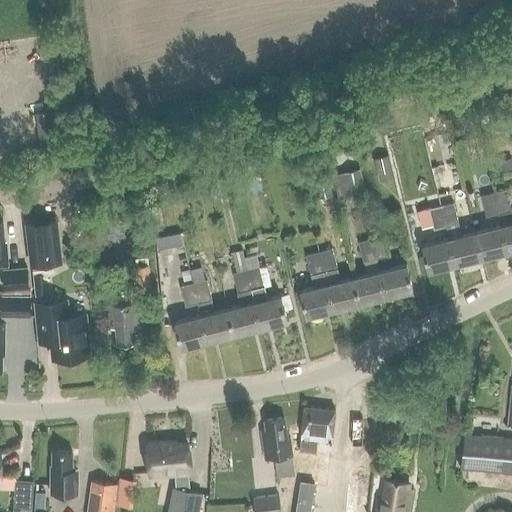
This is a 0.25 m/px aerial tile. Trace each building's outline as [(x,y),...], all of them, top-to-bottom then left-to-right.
[(60,149),(54,109),(34,112),(40,152),(60,149)] [(413,175),(431,170),(425,144),(406,149),(413,175)] [(80,161),(78,147),(60,150),(62,163),(80,161)] [(381,178),(393,175),(388,155),(376,158),(381,178)] [(511,169),(511,160),(511,158),(498,161),(500,172),(511,169)] [(337,195),(364,188),(359,168),(332,175),(337,195)] [(320,197),(323,196),(333,194),(326,170),(299,177),(303,195),(318,191),(320,197)] [(502,224),(503,224),(509,249),(511,248),(511,209),(511,210),(506,189),(495,192),(500,212),(502,224)] [(500,212),(495,192),(482,195),(487,215),(500,212)] [(447,225),(450,237),(456,262),(482,256),(476,231),(462,234),(454,202),(443,205),(447,225)] [(430,208),(438,240),(424,244),(430,269),(456,262),(450,237),(447,225),(443,205),(430,208)] [(60,261),(55,221),(28,224),(32,264),(60,261)] [(476,231),(482,256),(509,249),(503,224),(476,231)] [(162,247),(185,243),(183,231),(160,235),(162,247)] [(378,258),(390,256),(385,236),(374,238),(378,258)] [(388,295),(382,271),(378,258),(374,238),(360,242),(367,274),(355,277),(361,302),(388,295)] [(361,302),(355,277),(341,281),(333,248),(321,251),(335,308),(361,302)] [(307,315),(335,308),(321,251),(307,254),(315,287),(301,290),(307,315)] [(151,296),(148,265),(136,266),(139,297),(151,296)] [(407,265),(382,271),(388,295),(413,289),(407,265)] [(265,286),(260,266),(248,270),(252,289),(265,286)] [(27,268),(3,270),(4,290),(28,288),(27,268)] [(252,289),(248,270),(235,273),(239,293),(252,289)] [(160,277),(161,287),(169,287),(168,277),(160,277)] [(207,280),(195,282),(200,302),(212,299),(207,280)] [(186,306),(200,302),(195,282),(182,286),(186,306)] [(252,289),(255,302),(261,326),(288,320),(282,295),(268,299),(265,286),(252,289)] [(229,308),(235,332),(261,326),(255,302),(252,289),(239,293),(242,305),(229,308)] [(29,316),(29,296),(1,296),(1,316),(29,316)] [(134,333),(139,333),(136,302),(122,304),(122,297),(108,299),(109,305),(108,306),(110,329),(116,328),(118,344),(135,342),(134,333)] [(203,315),(208,339),(235,332),(229,308),(215,312),(212,299),(200,302),(203,315)] [(64,300),(38,303),(42,341),(43,341),(43,338),(53,337),(55,357),(86,354),(83,315),(66,316),(64,300)] [(203,315),(189,318),(175,321),(181,345),(208,339),(203,315)] [(336,408),(306,405),(301,451),(313,453),(314,441),(332,443),(336,408)] [(291,437),(288,437),(285,416),(266,419),(267,428),(262,429),(266,458),(276,456),(278,474),(295,472),(291,437)] [(511,438),(463,434),(460,469),(511,474),(511,438)] [(147,442),(150,471),(166,469),(166,472),(174,471),(177,486),(175,486),(169,511),(197,511),(202,492),(191,490),(189,469),(191,469),(188,441),(174,442),(173,443),(164,444),(163,440),(147,442)] [(51,480),(52,480),(52,494),(78,494),(78,480),(73,480),(73,466),(72,466),(72,451),(53,451),(53,466),(51,466),(51,480)] [(0,488),(14,489),(15,480),(13,476),(0,475),(0,488)] [(409,511),(413,490),(404,488),(405,482),(385,479),(383,499),(378,498),(376,511),(409,511)] [(31,511),(33,482),(15,480),(14,489),(12,511),(31,511)] [(113,511),(118,483),(93,480),(88,511),(113,511)] [(279,493),(252,497),(254,511),(292,511),(295,492),(279,493)]
